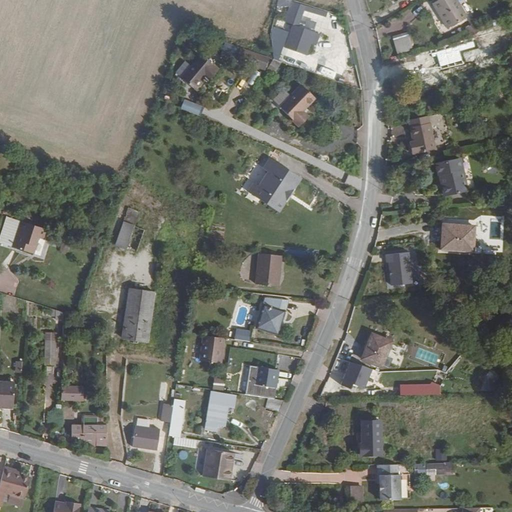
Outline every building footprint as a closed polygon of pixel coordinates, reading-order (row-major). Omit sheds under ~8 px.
[(459,0),(443,0),(435,5),(452,29),(470,16),(459,0)] [(418,5),(403,14),(408,21),(423,12),(418,5)] [(304,8),(301,16),(322,24),(325,15),(304,8)] [(299,56),(307,33),(294,28),(296,22),(282,17),(280,24),(286,26),(278,49),(299,56)] [(397,40),(402,54),(418,48),(413,35),(397,40)] [(229,58),(247,64),(251,52),(233,46),(229,58)] [(261,56),(251,52),(247,64),(258,68),(261,56)] [(210,63),(193,53),(177,77),(191,88),(199,79),(196,76),(200,71),(203,73),(210,63)] [(222,104),(230,88),(222,84),(214,99),(222,104)] [(323,97),(310,86),(298,99),(290,107),(308,125),(316,117),(309,112),(323,97)] [(292,92),(282,101),(290,107),(298,99),(292,92)] [(439,107),(436,95),(429,96),(433,109),(439,107)] [(184,100),(181,110),(200,116),(203,106),(184,100)] [(439,148),(431,116),(412,120),(416,141),(413,142),(416,154),(439,148)] [(439,164),(440,166),(442,176),(445,175),(447,184),(445,184),(448,196),(461,193),(471,191),(463,159),(439,164)] [(278,217),(300,182),(268,162),(247,197),(278,217)] [(124,205),(113,231),(119,233),(124,221),(144,229),(151,214),(125,203),(124,205)] [(0,225),(0,243),(9,247),(17,221),(3,217),(0,225)] [(42,229),(17,221),(9,247),(29,253),(34,237),(39,239),(42,229)] [(136,250),(144,229),(124,221),(119,233),(116,243),(136,250)] [(482,234),(482,227),(452,228),(451,251),(456,251),(482,251),(482,234)] [(37,255),(41,239),(39,239),(34,237),(29,253),(37,255)] [(280,256),(258,253),(255,285),(274,287),(276,272),(279,272),(280,256)] [(418,284),(414,253),(391,255),(392,263),(394,263),(397,286),(418,284)] [(97,277),(104,278),(106,267),(100,266),(97,277)] [(146,343),(154,292),(130,288),(121,339),(146,343)] [(265,298),(255,328),(268,332),(279,298),(265,298)] [(268,332),(275,334),(287,299),(279,298),(268,332)] [(63,313),(54,310),(53,320),(62,322),(63,313)] [(236,329),(235,340),(251,342),(252,331),(236,329)] [(393,365),(402,339),(381,332),(373,358),(393,365)] [(200,334),(199,341),(221,345),(222,338),(200,334)] [(54,336),(44,336),(44,359),(53,359),(54,340),(54,336)] [(199,341),(196,359),(218,362),(221,345),(199,341)] [(334,368),(340,370),(343,360),(337,359),(334,368)] [(365,393),(373,370),(350,362),(342,384),(365,393)] [(252,384),(254,367),(246,367),(245,384),(252,384)] [(254,367),(252,384),(273,386),(274,386),(275,369),(254,367)] [(404,386),(404,396),(444,396),(444,371),(435,371),(435,386),(404,386)] [(214,378),(213,389),(224,390),(225,379),(214,378)] [(0,381),(0,406),(10,407),(12,383),(0,381)] [(60,389),(60,401),(81,403),(82,389),(60,389)] [(210,391),(203,428),(209,430),(211,424),(214,425),(222,426),(226,406),(232,407),(234,396),(210,391)] [(263,409),(277,411),(282,400),(265,398),(263,409)] [(176,436),(182,402),(179,401),(172,400),(171,405),(168,423),(166,435),(171,435),(176,436)] [(171,405),(161,403),(158,420),(168,423),(171,405)] [(395,455),(394,420),(375,421),(376,444),(373,444),(374,456),(395,455)] [(104,446),(104,425),(68,423),(67,439),(95,440),(95,445),(104,446)] [(132,424),(129,446),(153,450),(157,428),(132,424)] [(171,435),(170,443),(192,445),(194,439),(176,436),(171,435)] [(170,443),(168,452),(191,454),(192,445),(170,443)] [(231,452),(204,448),(200,476),(227,480),(231,452)] [(436,461),(446,460),(446,448),(436,449),(436,461)] [(418,465),(398,465),(398,482),(400,482),(400,500),(421,500),(421,475),(418,475),(418,465)] [(16,473),(0,468),(0,472),(15,477),(16,473)] [(0,472),(0,494),(5,496),(19,500),(25,480),(15,477),(0,472)] [(369,483),(359,483),(359,498),(369,498),(369,483)] [(5,496),(2,505),(17,509),(19,500),(5,496)] [(48,500),(45,511),(69,511),(71,502),(63,501),(63,503),(57,502),(48,500)]
